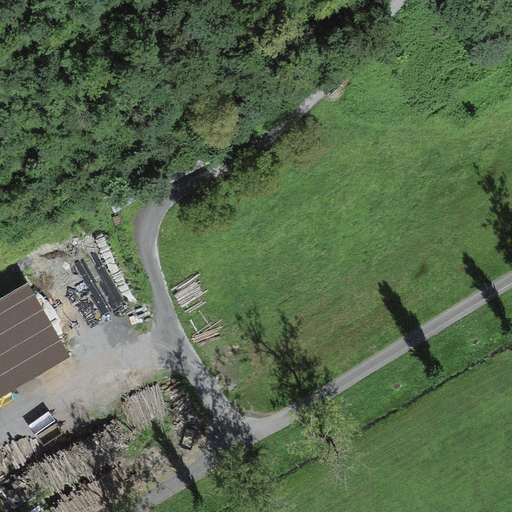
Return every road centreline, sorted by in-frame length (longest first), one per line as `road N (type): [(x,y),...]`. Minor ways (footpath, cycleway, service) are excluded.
road 1 (track): [(240,442),(159,301),(147,229),(164,197),(349,102),(445,0)]
road 2 (track): [(511,279),(121,511)]
